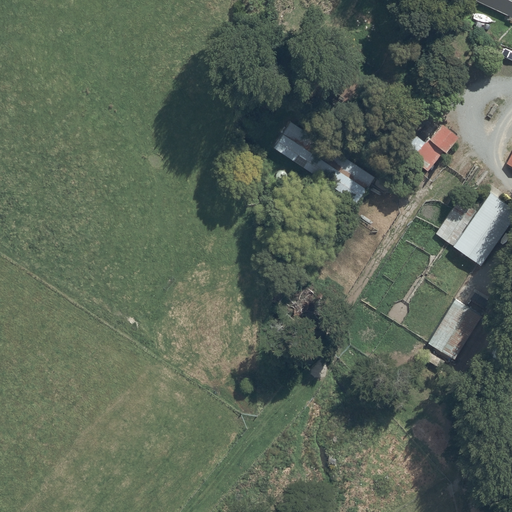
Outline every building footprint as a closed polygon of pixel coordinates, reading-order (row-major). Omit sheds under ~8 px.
[(511,0),(478,0),(477,2),(511,18),(511,0)] [(351,102),(333,90),(330,95),(327,94),(321,103),(341,116),(351,102)] [(427,169),(458,131),(441,118),(410,155),(427,169)] [(289,120),(273,145),(356,200),(373,176),(289,120)] [(511,214),(511,202),(489,187),(452,240),(481,260),(511,214)] [(426,339),(451,352),(474,310),(450,297),(426,339)]
